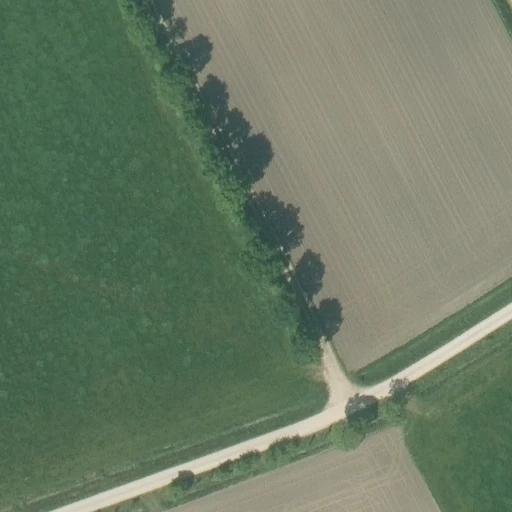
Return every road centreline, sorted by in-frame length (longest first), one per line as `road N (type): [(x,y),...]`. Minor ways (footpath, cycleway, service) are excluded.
road 1 (track): [(360,410),(332,373),(142,0)]
road 2 (track): [(94,511),(360,410),(511,320)]
